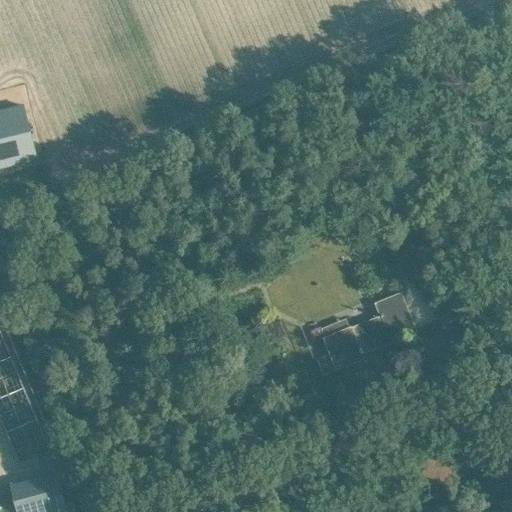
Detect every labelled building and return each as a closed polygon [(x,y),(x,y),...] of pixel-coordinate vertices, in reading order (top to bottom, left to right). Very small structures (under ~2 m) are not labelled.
[(0,169),(38,160),(25,106),(0,112),(0,169)] [(417,333),(411,317),(402,293),(375,304),(380,318),(353,329),(353,327),(323,338),(321,333),(309,338),(323,374),(336,369),(336,371),(364,360),(362,355),(364,354),(362,350),(380,343),(382,347),(417,333)] [(462,294),(437,298),(441,324),(466,320),(462,294)] [(0,508),(3,507),(4,511),(76,511),(74,503),(68,505),(65,494),(77,491),(65,448),(48,453),(42,438),(52,434),(0,306),(0,421),(18,465),(35,458),(41,479),(0,490),(0,508)] [(103,502),(98,488),(78,496),(84,510),(103,502)] [(511,511),(511,500),(501,505),(504,511),(511,511)]
